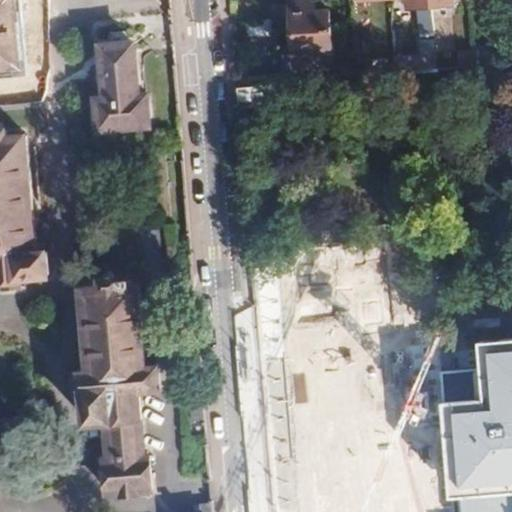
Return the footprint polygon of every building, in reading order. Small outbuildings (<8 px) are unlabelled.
[(0,0),(0,66),(38,63),(32,0),(0,0)] [(315,0),(297,0),(291,0),(296,69),(322,67),(321,53),(333,52),(330,11),(317,12),(315,0)] [(362,0),(362,1),(375,0),(408,0),(410,10),(433,7),(453,5),(452,0),(362,0)] [(117,41),(102,43),(105,93),(96,93),(100,136),(154,131),(151,89),(142,89),(138,40),(117,41)] [(490,49),(475,51),(476,68),(491,67),(490,49)] [(437,54),(398,57),(399,75),(403,74),(443,71),(442,53),(437,54)] [(290,84),(239,89),(242,117),(275,114),(277,114),(293,113),(290,84)] [(0,278),(9,277),(21,276),(20,264),(52,261),(49,234),(40,235),(30,129),(30,124),(9,126),(8,119),(0,119),(0,278)] [(94,370),(88,371),(89,377),(89,387),(92,421),(107,420),(110,452),(105,452),(106,461),(108,481),(108,489),(161,485),(158,448),(153,449),(148,391),(165,390),(163,365),(153,365),(153,357),(147,291),(146,279),(126,280),(125,275),(106,277),(106,282),(86,284),(94,370)] [(190,466),(194,466),(179,275),(175,275),(190,466)] [(446,401),(452,499),(463,499),(463,511),(511,511),(511,343),(484,346),(485,362),(486,370),(488,399),(446,401)]
